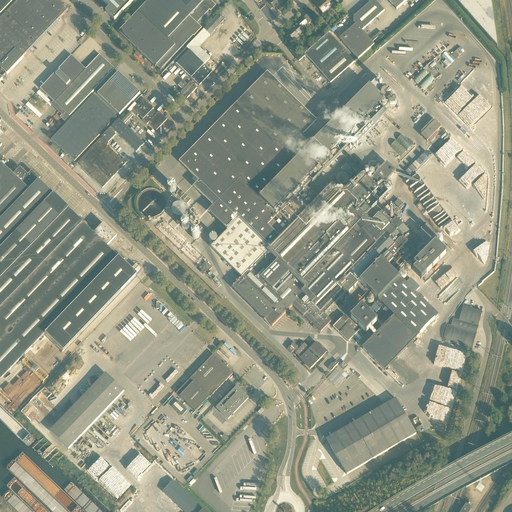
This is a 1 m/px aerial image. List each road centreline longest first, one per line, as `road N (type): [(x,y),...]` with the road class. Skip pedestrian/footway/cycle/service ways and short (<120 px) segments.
road 1 (unclassified): [(102,210),(280,384),(292,419),(286,463)]
road 2 (unclassified): [(436,511),(487,350),(487,314),(493,309),(511,330)]
road 3 (unknown): [(176,416),(160,409),(140,432),(176,475),(186,477),(210,453),(188,428)]
road 4 (primary): [(511,439),(381,511)]
road 5 (residential): [(102,210),(0,112)]
road 6 (residential): [(187,120),(93,27)]
road 7 (residential): [(102,210),(187,120)]
